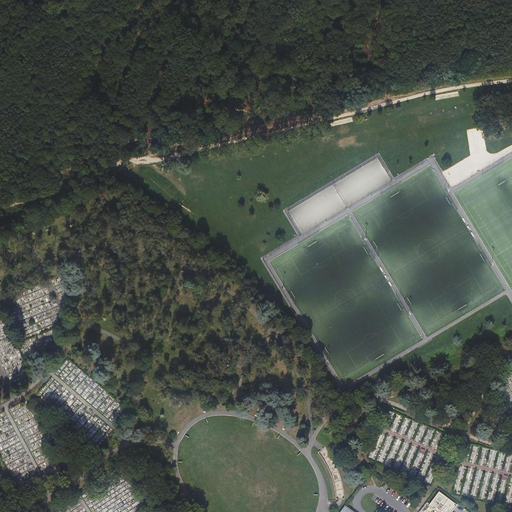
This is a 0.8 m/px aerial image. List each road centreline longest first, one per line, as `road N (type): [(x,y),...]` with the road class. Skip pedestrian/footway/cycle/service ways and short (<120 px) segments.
road 1 (track): [(511,80),(131,163)]
road 2 (track): [(57,0),(131,163)]
